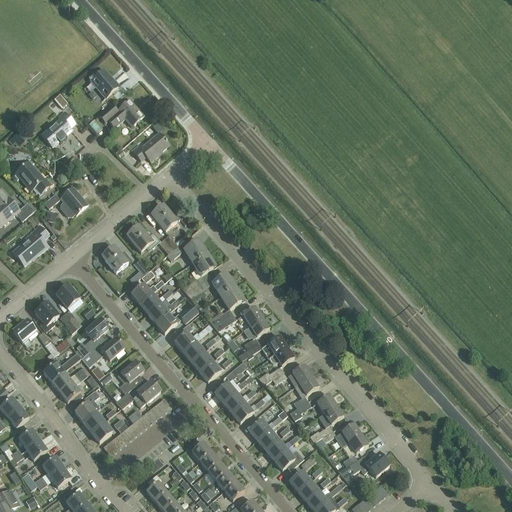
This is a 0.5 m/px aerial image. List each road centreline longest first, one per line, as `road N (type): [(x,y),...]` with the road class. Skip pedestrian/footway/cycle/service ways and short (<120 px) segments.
road 1 (unclassified): [(511,479),(207,143)]
road 2 (residential): [(430,485),(167,177)]
road 3 (residential): [(287,511),(70,258)]
road 4 (residential): [(121,511),(0,354)]
road 5 (unclassified): [(207,143),(79,0)]
road 6 (residential): [(114,222),(78,167),(81,155),(106,149),(148,194)]
